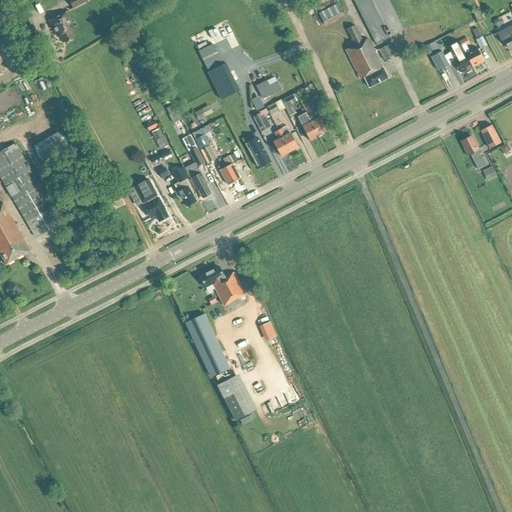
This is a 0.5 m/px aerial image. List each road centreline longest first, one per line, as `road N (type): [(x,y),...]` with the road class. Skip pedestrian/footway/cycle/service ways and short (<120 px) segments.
road 1 (primary): [(0,344),(352,163)]
road 2 (track): [(155,264),(33,27)]
road 3 (primary): [(352,163),(511,79)]
